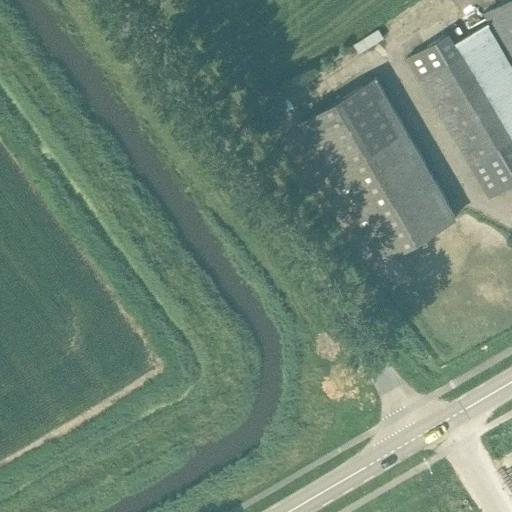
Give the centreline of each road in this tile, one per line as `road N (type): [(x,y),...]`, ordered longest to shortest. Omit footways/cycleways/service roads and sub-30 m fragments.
road 1 (unclassified): [(422,435),(113,0)]
road 2 (secondary): [(292,511),(422,435)]
